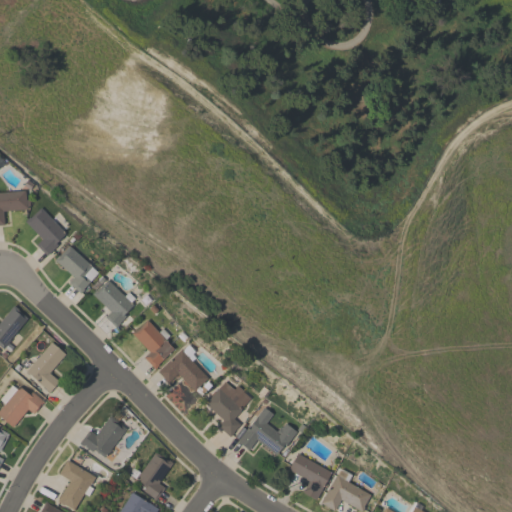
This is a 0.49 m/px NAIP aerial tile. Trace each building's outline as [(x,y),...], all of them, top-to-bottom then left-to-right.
[(3,211),(4,225),(0,225),(0,192),(25,190),(26,200),(30,199),(29,206),(27,206),(28,209),(3,211)] [(66,233),(56,243),(57,245),(47,256),(36,245),(42,239),(25,221),(29,217),(30,218),(40,208),(66,233)] [(92,266),(91,267),(98,272),(83,289),(84,290),(80,294),(68,283),(74,277),(54,260),(58,255),(59,256),(69,245),(92,266)] [(116,327),(105,317),(110,312),(92,294),(95,291),(91,287),(94,284),(99,288),(107,280),(124,296),(128,292),(135,298),(130,303),(133,305),(123,315),(126,317),(116,327)] [(10,340),(11,340),(3,349),(0,346),(0,322),(14,305),(18,309),(17,310),(27,318),(10,340)] [(158,332),(162,328),(169,335),(165,340),(173,349),(165,357),(158,364),(159,365),(155,369),(144,357),(149,352),(131,333),(135,329),(136,330),(147,320),(158,332)] [(51,342),(65,354),(49,373),(59,381),(49,392),(26,371),(51,342)] [(178,373),(168,383),(157,371),(181,348),(189,356),(188,357),(208,378),(199,387),(195,391),(178,373)] [(218,426),(223,420),(204,403),(208,398),(209,399),(225,381),(234,389),(237,385),(243,391),(250,398),(240,409),(241,410),(233,419),(239,424),(233,432),(230,436),(218,426)] [(0,409),(4,404),(0,400),(0,396),(10,385),(16,389),(18,386),(29,395),(32,392),(42,401),(43,402),(33,414),(27,409),(13,427),(0,417),(0,409)] [(234,436),(241,427),(246,430),(257,416),(263,407),(272,414),(265,423),(276,432),(280,427),(281,427),(285,423),(296,432),(284,448),(282,447),(276,455),(256,440),(248,450),(237,441),(238,440),(234,436)] [(120,436),(122,437),(115,446),(113,445),(110,449),(110,450),(105,456),(105,455),(104,457),(94,449),(92,452),(83,445),(82,446),(79,443),(88,430),(95,435),(110,416),(113,418),(113,419),(125,429),(120,436)] [(0,429),(9,434),(0,449),(0,457),(2,459),(0,462),(0,429)] [(152,499),(153,498),(149,495),(148,496),(143,492),(145,489),(142,487),(142,486),(134,480),(135,479),(128,474),(133,467),(140,473),(155,452),(168,461),(168,460),(172,463),(158,483),(164,488),(155,501),(152,499)] [(330,472),(322,487),(315,500),(302,492),(309,481),(288,469),(291,464),(285,461),(288,456),(294,460),(297,453),(330,472)] [(95,477),(89,486),(92,488),(88,495),(84,493),(73,510),(64,504),(63,505),(57,501),(70,480),(58,473),(67,460),(95,477)] [(336,474),(337,474),(340,469),(341,469),(347,472),(343,479),(370,495),(363,506),(364,507),(361,511),(340,500),(334,511),(320,503),(336,474)] [(118,511),(131,492),(147,503),(147,502),(158,509),(155,511),(118,511)] [(62,511),(39,511),(45,501),(49,503),(48,504),(62,511)] [(382,511),(385,507),(393,511),(407,511),(414,501),(422,506),(420,510),(423,511),(382,511)]
